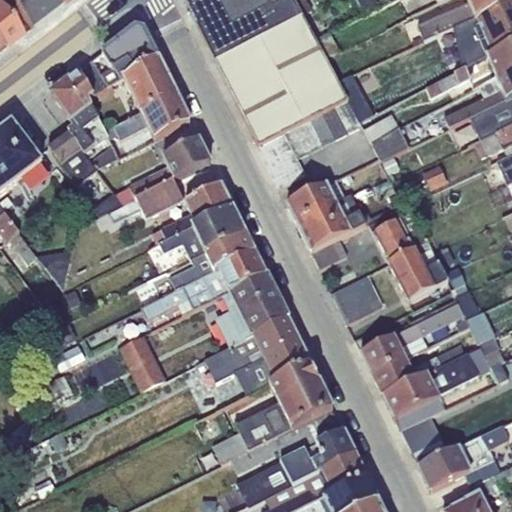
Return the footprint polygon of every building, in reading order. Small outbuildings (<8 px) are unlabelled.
[(0,0),(0,52),(28,31),(3,0),(0,0)] [(3,0),(28,31),(58,8),(52,0),(3,0)] [(52,0),(58,8),(69,0),(52,0)] [(293,2),(292,0),(183,0),(259,149),(285,137),(296,131),(311,124),(322,119),(336,112),(349,105),(325,60),(315,43),(302,18),(293,2)] [(296,0),(293,2),(302,18),(312,13),(304,0),(296,0)] [(371,0),(361,0),(356,2),(363,18),(377,10),(371,0)] [(511,5),(511,0),(464,0),(467,7),(417,29),(422,41),(456,29),(511,5)] [(511,47),(511,5),(456,29),(463,71),(490,57),(511,47)] [(136,30),(79,74),(96,97),(111,88),(122,82),(158,60),(144,32),(136,30)] [(315,43),(325,60),(339,53),(330,35),(315,43)] [(511,73),(511,47),(490,57),(463,71),(425,91),(431,101),(468,83),(473,93),(479,90),(511,73)] [(177,98),(158,60),(122,82),(139,117),(177,98)] [(511,99),(511,73),(479,90),(484,101),(444,120),(449,131),(469,121),(511,99)] [(96,97),(79,74),(51,97),(75,130),(68,135),(88,163),(96,158),(93,153),(108,141),(105,135),(88,102),(96,97)] [(115,96),(111,88),(96,97),(100,104),(115,96)] [(190,125),(177,98),(139,117),(105,135),(108,141),(109,143),(118,138),(121,145),(146,131),(152,144),(190,125)] [(511,129),(511,99),(469,121),(480,144),(511,129)] [(361,129),(349,105),(336,112),(348,136),(361,129)] [(348,136),(336,112),(322,119),(335,143),(348,136)] [(364,131),(370,146),(398,131),(391,118),(364,131)] [(335,143),(322,119),(311,124),(323,149),(335,143)] [(323,149),(311,124),(296,131),(309,156),(323,149)] [(12,127),(0,135),(0,200),(21,184),(30,195),(50,180),(41,169),(43,167),(37,159),(37,153),(33,148),(27,147),(12,127)] [(511,157),(511,129),(480,144),(475,146),(481,161),(503,152),(507,160),(511,157)] [(297,162),(309,156),(296,131),(285,137),(291,149),(297,162)] [(398,131),(370,146),(379,164),(408,150),(398,131)] [(88,163),(68,135),(48,151),(76,189),(95,172),(88,163)] [(285,137),(259,149),(265,163),(291,149),(285,137)] [(174,183),(210,165),(199,143),(198,143),(198,142),(161,161),(166,171),(129,189),(136,201),(174,183)] [(112,149),(92,164),(97,171),(118,161),(112,149)] [(291,149),(265,163),(272,177),(298,164),(297,162),(291,149)] [(511,185),(511,157),(507,160),(511,171),(511,173),(502,178),(507,188),(511,185)] [(298,164),(272,177),(279,192),(305,179),(298,164)] [(439,168),(422,176),(430,194),(447,187),(439,168)] [(185,206),(174,183),(136,201),(122,208),(107,216),(114,228),(141,214),(147,225),(184,207),(185,206)] [(336,183),(287,207),(297,227),(346,202),(336,183)] [(511,185),(507,188),(488,197),(495,211),(511,202),(511,199),(511,200),(511,199),(511,185)] [(185,206),(184,207),(189,218),(151,237),(158,249),(232,210),(221,188),(185,206)] [(122,208),(114,197),(93,213),(99,220),(107,216),(122,208)] [(346,202),(297,227),(311,256),(339,243),(366,229),(352,199),(346,202)] [(373,236),(411,216),(408,209),(368,228),(373,236)] [(246,237),(232,210),(158,249),(164,258),(183,249),(190,264),(246,237)] [(0,238),(6,246),(9,244),(28,269),(37,262),(0,211),(0,238)] [(411,216),(373,236),(388,266),(427,245),(411,216)] [(255,255),(246,237),(190,264),(193,271),(169,281),(175,295),(255,255)] [(339,243),(311,256),(320,273),(347,259),(339,243)] [(427,245),(388,266),(409,306),(448,285),(427,245)] [(72,254),(38,260),(63,296),(72,254)] [(221,300),(266,278),(255,255),(175,295),(141,312),(147,324),(178,309),(182,319),(221,300)] [(454,291),(451,292),(455,299),(469,292),(460,270),(447,275),(454,291)] [(288,322),(266,278),(221,300),(229,316),(214,323),(229,352),(288,322)] [(367,278),(332,298),(347,328),(383,308),(367,278)] [(459,307),(465,321),(479,314),(471,298),(458,305),(459,307)] [(459,307),(361,356),(372,379),(405,362),(428,351),(422,340),(459,322),(460,324),(455,327),(459,335),(470,330),(466,323),(465,321),(459,307)] [(483,315),(466,323),(470,330),(478,346),(494,341),(483,315)] [(311,367),(288,322),(229,352),(205,364),(216,387),(235,377),(246,399),(268,388),(311,367)] [(144,339),(119,351),(141,397),(166,384),(144,339)] [(494,341),(478,346),(481,352),(490,370),(500,366),(504,364),(494,341)] [(79,348),(53,360),(61,376),(87,363),(79,348)] [(405,362),(372,379),(383,400),(466,359),(461,349),(411,373),(405,362)] [(466,359),(383,400),(400,435),(427,421),(445,412),(443,407),(481,388),(477,381),(491,373),(490,370),(481,352),(466,359)] [(500,366),(490,370),(491,373),(498,386),(508,382),(500,366)] [(333,412),(311,367),(268,388),(278,408),(236,429),(239,436),(212,449),(222,469),(231,464),(332,413),(333,412)] [(64,378),(49,386),(59,407),(74,400),(64,378)] [(343,435),(332,413),(231,464),(238,477),(290,451),(294,459),(343,435)] [(427,421),(400,435),(409,453),(436,439),(427,421)] [(474,488),(508,472),(506,467),(498,471),(489,453),(507,444),(502,430),(418,470),(430,495),(464,479),(470,490),(474,488)] [(344,434),(343,435),(294,459),(238,488),(249,510),(267,501),(355,456),(344,434)] [(299,511),(366,480),(355,456),(267,501),(272,511),(270,511),(299,511)] [(489,511),(490,511),(484,501),(483,501),(483,500),(491,495),(493,498),(511,488),(511,469),(508,472),(474,488),(478,496),(464,503),(465,506),(453,511),(452,511),(489,511)] [(357,511),(377,502),(366,480),(299,511),(357,511)] [(381,511),(377,502),(357,511),(381,511)]
